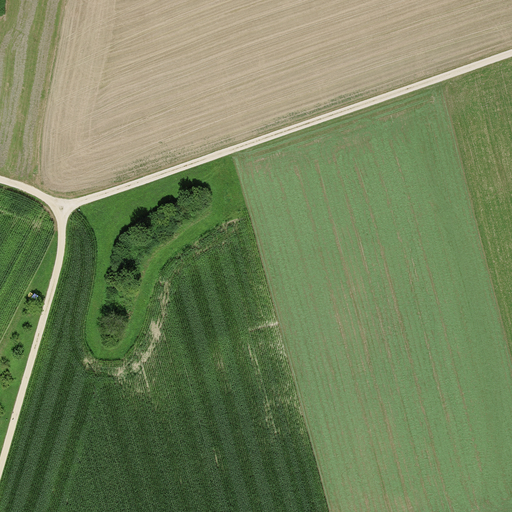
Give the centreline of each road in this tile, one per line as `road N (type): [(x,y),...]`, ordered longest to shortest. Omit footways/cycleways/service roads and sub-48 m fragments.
road 1 (track): [(58,211),(511,53)]
road 2 (track): [(0,465),(58,261),(58,211)]
